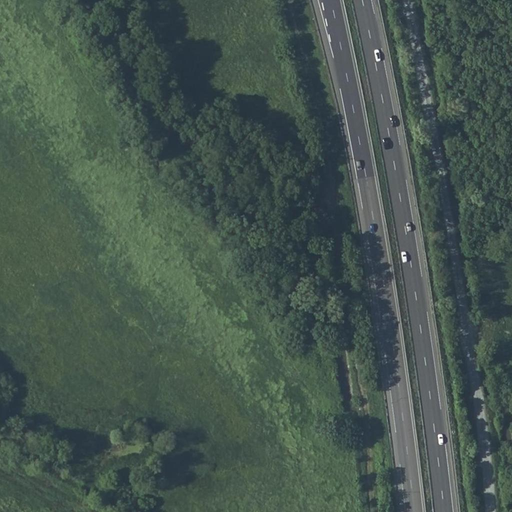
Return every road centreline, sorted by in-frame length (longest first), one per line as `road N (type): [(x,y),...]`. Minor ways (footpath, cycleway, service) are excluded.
road 1 (track): [(374,511),(323,136),(290,0)]
road 2 (trunk): [(331,0),(378,247),(414,511)]
road 3 (trunk): [(443,511),(405,228),(362,0)]
